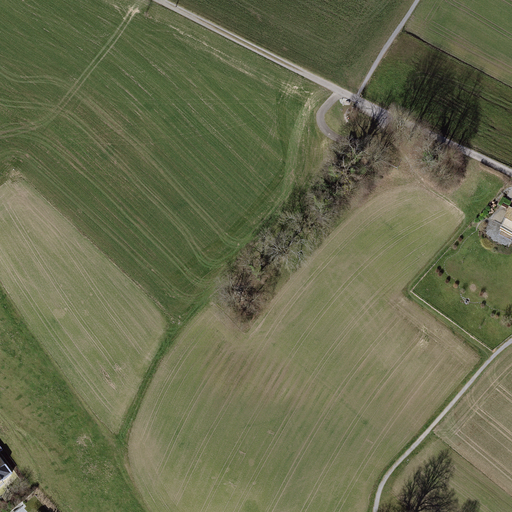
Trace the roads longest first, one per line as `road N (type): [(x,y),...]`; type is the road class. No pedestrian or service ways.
road 1 (track): [(157,0),(356,99)]
road 2 (track): [(374,511),(389,472),(511,341)]
road 3 (track): [(356,99),(511,173)]
